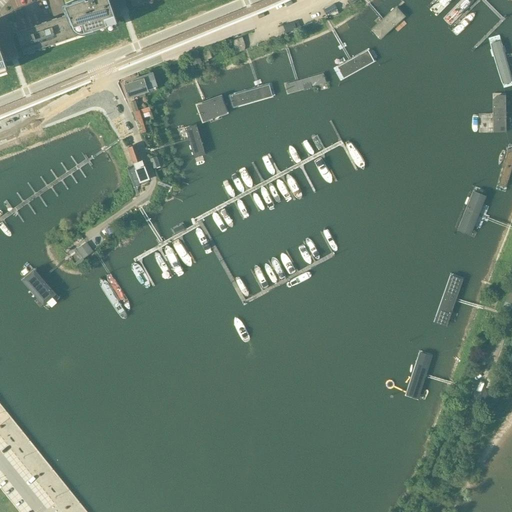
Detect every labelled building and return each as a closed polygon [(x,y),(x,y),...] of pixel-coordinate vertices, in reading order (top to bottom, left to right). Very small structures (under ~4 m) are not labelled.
[(24,54),(118,22),(110,0),(109,1),(108,0),(62,0),(68,14),(16,32),(24,54)] [(337,9),(334,3),(323,9),(326,15),(337,9)] [(375,37),(403,16),(394,4),(366,25),(375,37)] [(294,22),(284,25),(286,32),(295,29),(296,29),(294,22)] [(242,37),(230,40),(234,53),(244,50),(245,45),(242,37)] [(340,82),(375,63),(368,49),(333,69),(340,82)] [(189,53),(193,64),(201,61),(197,50),(189,53)] [(128,96),(147,90),(157,86),(152,72),(138,77),(139,80),(125,85),(128,96)] [(282,98),(324,83),(321,74),(279,89),(282,98)] [(235,110),(277,94),(272,82),(230,98),(235,110)] [(202,124),(229,114),(222,94),(195,104),(202,124)] [(511,128),(511,94),(497,94),(498,134),(511,133),(511,128)] [(135,100),(130,102),(133,111),(138,110),(138,108),(135,100)] [(138,110),(133,111),(136,120),(139,119),(142,128),(142,130),(140,130),(140,133),(143,132),(145,131),(142,123),(141,119),(138,110)] [(181,129),(190,159),(201,156),(193,126),(181,129)] [(135,167),(140,181),(149,178),(136,145),(128,148),(130,156),(135,167)] [(159,166),(156,156),(149,158),(153,168),(159,166)] [(481,195),(465,235),(476,239),(492,199),(481,195)] [(104,229),(108,235),(117,228),(113,222),(104,229)] [(79,239),(86,232),(83,229),(76,236),(79,239)] [(92,251),(86,242),(76,249),(77,250),(69,256),(76,265),(84,259),(83,258),(92,251)] [(62,298),(34,267),(20,280),(47,311),(62,298)] [(452,274),(436,323),(449,328),(466,278),(452,274)] [(426,353),(410,397),(423,402),(439,357),(426,353)] [(471,409),(464,426),(467,427),(468,424),(474,410),(471,409)] [(473,430),(480,413),(474,410),(468,424),(467,427),(473,430)]
